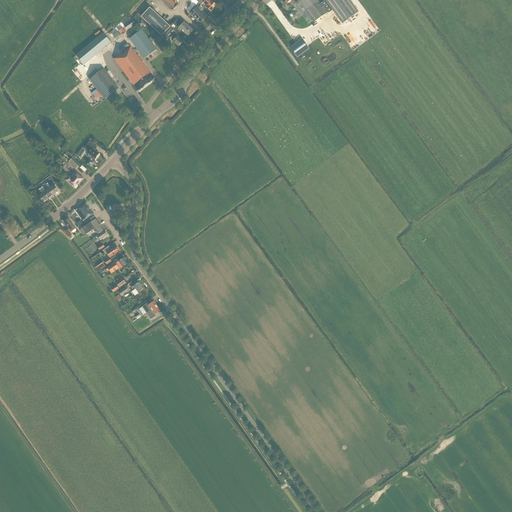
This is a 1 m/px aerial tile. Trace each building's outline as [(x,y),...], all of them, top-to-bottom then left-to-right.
[(161,0),(172,11),(177,6),(171,0),(161,0)] [(206,7),(211,12),(217,6),(212,1),(210,0),(206,0),(205,1),(204,0),(196,0),(201,5),(203,4),(205,6),(206,7)] [(298,0),(314,22),(328,12),(329,13),(333,10),(343,24),(359,12),(350,0),(298,0)] [(190,6),(184,12),(187,15),(192,9),(190,6)] [(201,11),(196,7),(191,13),(195,16),(194,17),(198,21),(198,20),(201,23),(205,18),(199,13),(201,11)] [(162,36),(170,27),(150,8),(141,17),(162,36)] [(142,19),(137,23),(141,28),(146,24),(142,19)] [(178,29),(179,28),(188,36),(193,30),(184,22),(182,24),(177,19),(173,24),(178,29)] [(135,24),(132,20),(124,26),(127,30),(135,24)] [(170,27),(164,34),(167,37),(171,33),(172,34),(174,31),(170,27)] [(152,28),(148,31),(152,37),(156,34),(152,28)] [(156,50),(141,30),(129,39),(144,59),(156,50)] [(111,43),(103,33),(76,55),(84,65),(111,43)] [(174,40),(173,41),(178,46),(183,42),(177,36),(176,37),(174,34),(171,37),(174,40)] [(302,38),(290,47),(297,58),(310,49),(302,38)] [(155,79),(132,47),(127,51),(127,50),(114,59),(138,91),(155,79)] [(105,100),(119,89),(104,69),(89,80),(105,100)] [(87,151),(86,153),(88,154),(87,156),(90,158),(92,156),(96,159),(99,154),(95,150),(97,147),(89,142),(85,149),(87,151)] [(69,162),(76,169),(81,164),(76,160),(77,158),(75,156),(73,157),(68,151),(64,155),(70,161),(69,162)] [(77,173),(75,172),(70,177),(70,176),(66,180),(68,183),(75,189),(83,179),(77,173)] [(54,195),(59,191),(54,185),(51,188),(49,187),(50,186),(48,183),(46,185),(49,189),(54,195)] [(48,199),(54,195),(49,189),(45,192),(44,190),(45,190),(43,187),(41,188),(48,199)] [(43,203),(48,199),(41,188),(39,190),(41,193),(42,192),(43,194),(39,197),(43,203)] [(85,203),(75,210),(83,221),(93,214),(85,203)] [(64,223),(71,232),(76,228),(69,219),(64,223)] [(96,219),(87,225),(82,229),(86,235),(93,230),(95,233),(96,232),(98,235),(104,230),(96,219)] [(104,231),(93,239),(95,241),(99,239),(100,241),(108,235),(104,231)] [(111,260),(116,257),(114,255),(119,251),(116,247),(110,251),(108,247),(109,246),(102,251),(104,254),(106,252),(110,258),(111,260)] [(119,268),(120,270),(128,264),(123,258),(116,263),(115,262),(106,269),(107,271),(110,275),(112,274),(119,268)] [(111,289),(114,292),(120,288),(126,283),(123,278),(116,282),(118,284),(111,289)] [(140,282),(133,287),(137,293),(145,288),(140,282)] [(126,287),(119,293),(121,296),(128,291),(126,287)] [(157,306),(154,302),(148,306),(148,305),(147,306),(147,305),(144,307),(146,311),(149,309),(150,311),(157,306)] [(160,311),(160,310),(157,306),(150,311),(152,313),(149,315),(151,318),(154,316),(154,315),(155,315),(155,314),(160,311)]
